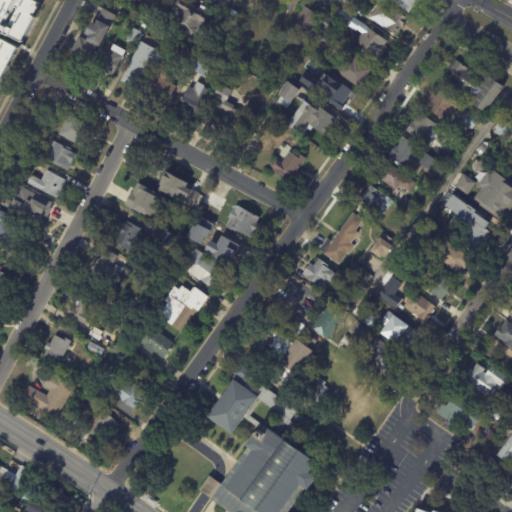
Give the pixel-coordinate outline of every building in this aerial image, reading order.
[(43,0),(0,0),(0,31),(21,41),(41,0),(43,1),(43,0)] [(180,0),(199,11),(208,15),(198,32),(195,30),(192,35),(169,22),(177,9),(176,8),(175,5),(177,1),(180,0)] [(354,0),(347,10),(335,1),(335,0),(354,0)] [(425,0),(417,11),(413,8),(409,14),(391,1),(391,0),(425,0)] [(404,25),(396,36),(386,29),(385,30),(369,18),(381,1),(396,12),(396,11),(408,19),(404,25)] [(310,10),(320,17),(309,33),(293,23),(295,22),(293,21),(296,16),(297,17),(304,6),(310,10)] [(99,48),(96,46),(87,63),(82,61),(80,64),(73,60),(75,57),(70,55),(79,37),(86,41),(89,36),(84,34),(91,23),(95,25),(103,9),(116,16),(99,48)] [(337,24),(329,34),(320,27),(328,17),(337,24)] [(128,26),(125,30),(119,25),(122,22),(128,26)] [(387,50),(381,58),(377,55),(375,57),(355,42),(361,34),(359,32),(364,25),(387,42),(384,45),(388,48),(387,50)] [(132,28),(141,33),(140,34),(142,35),(139,41),(137,40),(135,44),(129,41),(128,42),(126,41),(127,40),(126,39),(132,28)] [(329,37),(322,47),(312,39),(319,29),(330,36),(329,37)] [(0,79),(16,46),(0,38),(0,79)] [(141,43),(163,54),(143,93),(120,81),(140,42),(141,43)] [(112,77),(100,70),(101,67),(95,64),(103,50),(109,53),(113,45),(126,52),(112,77)] [(197,57),(210,63),(203,76),(190,70),(197,57)] [(348,58),(349,57),(353,60),(355,58),(371,70),(358,88),(333,71),(339,62),(341,63),(346,57),(348,58)] [(305,64),(307,65),(303,71),(295,65),(299,60),(305,64)] [(503,87),(485,113),(472,104),(482,91),(480,90),(478,92),(475,90),(470,96),(465,92),(462,96),(450,88),(453,84),(447,80),(451,73),(448,71),(455,60),(468,69),(467,71),(481,81),(477,86),(479,87),(487,76),(503,87)] [(174,71),(171,78),(168,77),(166,82),(175,86),(166,106),(156,102),(158,99),(148,94),(156,76),(158,77),(160,73),(159,72),(164,61),(173,65),(171,70),(174,71)] [(193,122),(174,111),(188,87),(193,89),(197,82),(210,90),(193,122)] [(298,90),(298,91),(289,102),(291,103),(285,110),(276,102),(280,97),(277,95),(287,82),(298,90)] [(230,90),(232,91),(226,102),(234,107),(233,109),(248,118),(238,136),(224,128),(221,134),(205,125),(217,103),(211,99),(219,84),(230,90)] [(353,94),(349,100),(350,101),(345,108),(344,107),(340,112),(322,100),(327,92),(331,95),(334,91),(333,91),(335,88),(336,88),(338,85),(353,94)] [(425,108),(423,106),(432,94),(435,96),(439,90),(471,114),(470,115),(478,121),(472,130),(453,116),(456,112),(453,109),(444,122),(425,108)] [(336,119),(323,136),(312,128),(310,131),(307,129),(302,137),(286,125),(303,102),(316,111),(319,107),(336,119)] [(90,127),(79,146),(58,135),(65,121),(62,119),(65,113),(90,127)] [(435,139),(430,146),(424,142),(424,143),(406,131),(412,123),(413,123),(415,120),(417,121),(421,115),(436,125),(435,127),(442,132),(439,136),(438,135),(435,139)] [(502,118),(511,125),(511,127),(511,131),(509,136),(505,133),(502,138),(493,132),(502,118)] [(424,168),(417,163),(418,160),(414,157),(407,167),(389,154),(401,137),(419,149),(417,152),(422,155),(423,152),(435,160),(429,171),(424,168)] [(76,155),(67,173),(46,163),(54,148),(50,146),(52,141),(64,147),(65,146),(71,149),(70,152),(76,155)] [(483,145),(488,148),(484,154),(482,152),(480,154),(476,152),(478,149),(479,149),(483,144),(483,145)] [(455,150),(450,158),(444,154),(449,146),(455,150)] [(298,154),(306,159),(297,172),(300,175),(296,181),(288,175),(285,180),(273,172),(274,170),(270,167),(275,159),(281,163),(289,152),(296,157),(298,154)] [(23,166),(17,180),(3,173),(10,159),(23,166)] [(437,160),(448,167),(444,173),(433,165),(437,160)] [(415,183),(408,192),(399,186),(396,191),(376,177),(378,174),(376,173),(384,161),(415,183)] [(163,170),(181,179),(177,187),(181,189),(175,201),(166,197),(167,195),(156,189),(156,190),(143,183),(152,165),(163,170)] [(66,181),(56,199),(27,183),(31,176),(40,181),(46,170),(66,181)] [(506,181),(504,183),(511,188),(511,207),(509,212),(506,209),(498,220),(472,201),(481,188),(478,186),(487,173),(491,175),(493,171),(506,181)] [(476,184),(467,197),(454,187),(463,175),(476,184)] [(169,199),(136,182),(125,205),(157,222),(169,199)] [(386,204),(385,205),(383,203),(378,210),(377,209),(372,215),(355,202),(362,192),(365,194),(371,186),(389,200),(386,204)] [(195,188),(204,192),(197,205),(187,200),(194,187),(195,188)] [(214,195),(226,201),(220,213),(202,204),(208,192),(214,195)] [(48,212),(46,214),(45,214),(40,223),(24,216),(33,195),(50,203),(46,211),(48,211),(48,212)] [(418,201),(412,212),(401,205),(405,198),(412,202),(415,199),(418,201)] [(237,207),(259,219),(256,223),(259,225),(255,234),(252,232),(248,238),(236,232),(235,233),(225,228),(230,220),(227,219),(232,209),(235,211),(237,206),(237,207)] [(19,239),(12,254),(2,249),(5,244),(0,241),(0,213),(13,220),(11,224),(24,230),(19,239)] [(493,222),(489,228),(492,230),(477,252),(462,241),(470,229),(462,223),(469,213),(477,219),(481,213),(493,222)] [(354,247),(348,255),(346,254),(338,265),(318,251),(327,239),(331,241),(338,232),(339,233),(353,214),(363,221),(355,231),(358,233),(351,244),(354,247)] [(141,231),(140,233),(142,234),(136,245),(134,244),(130,251),(114,241),(118,234),(115,233),(122,221),(126,223),(127,221),(142,230),(141,231)] [(232,257),(227,266),(209,253),(210,251),(207,250),(199,246),(211,223),(246,242),(237,259),(232,256),(232,257)] [(171,235),(166,246),(155,240),(160,229),(171,235)] [(421,231),(434,241),(419,261),(406,252),(421,231)] [(388,257),(387,255),(384,259),(381,257),(380,259),(369,252),(383,234),(395,242),(391,247),(394,249),(388,257)] [(182,240),(192,247),(188,252),(178,246),(182,240)] [(471,261),(463,271),(461,269),(457,274),(444,264),(442,267),(434,261),(449,243),(471,261)] [(117,257),(111,267),(113,268),(115,265),(123,269),(112,288),(88,274),(96,260),(98,261),(105,250),(117,257)] [(225,282),(219,290),(215,287),(212,291),(199,281),(199,282),(181,269),(185,264),(184,263),(193,250),(194,251),(195,250),(226,272),(223,276),(227,279),(225,282)] [(335,275),(330,283),(327,281),(324,285),(322,284),(319,288),(302,275),(310,264),(313,266),(318,259),(328,267),(327,269),(335,275)] [(354,271),(357,266),(373,278),(369,283),(366,281),(363,286),(350,277),(354,271)] [(451,292),(448,296),(446,294),(441,301),(425,289),(430,281),(424,277),(430,268),(453,285),(449,291),(451,292)] [(0,291),(0,271),(8,276),(0,291)] [(379,286),(389,293),(383,302),(373,296),(379,286)] [(207,300),(197,313),(196,312),(180,334),(169,325),(172,320),(158,310),(174,288),(178,291),(181,287),(191,293),(194,288),(208,299),(207,300)] [(90,317),(86,326),(66,316),(71,307),(75,309),(79,301),(75,299),(79,290),(99,301),(95,309),(89,306),(84,314),(91,317),(90,317)] [(431,316),(426,323),(403,307),(409,299),(408,298),(410,295),(411,296),(414,292),(437,308),(431,316)] [(324,336),(323,338),(311,329),(322,315),(321,314),(323,311),(324,312),(330,304),(345,315),(339,323),(335,321),(324,336)] [(359,322),(366,311),(377,318),(370,329),(359,322)] [(410,346),(406,353),(380,334),(385,328),(380,324),(388,312),(419,334),(410,346)] [(511,351),(502,345),(504,343),(494,336),(500,327),(501,328),(506,322),(511,326),(511,351)] [(367,332),(360,341),(350,334),(358,323),(368,330),(367,332)] [(174,345),(163,360),(162,359),(160,363),(155,360),(157,356),(139,344),(150,328),(174,345)] [(289,340),(294,344),(297,340),(314,351),(298,375),(280,364),(282,360),(269,351),(263,361),(251,353),(265,331),(270,335),(273,330),(289,340)] [(70,342),(68,347),(69,347),(67,351),(66,350),(58,367),(42,359),(46,351),(43,350),(46,343),(49,345),(54,336),(62,340),(63,339),(70,342)] [(106,337),(110,339),(106,346),(102,343),(106,336),(106,337)] [(347,346),(341,342),(346,337),(351,341),(347,346)] [(309,338),(317,342),(313,349),(305,345),(309,338)] [(399,362),(393,370),(389,368),(385,374),(360,356),(365,349),(370,353),(373,350),(371,348),(377,339),(402,357),(399,362)] [(90,343),(104,350),(100,358),(85,351),(89,343),(90,343)] [(317,345),(322,351),(318,355),(312,350),(317,345)] [(486,397),(463,382),(471,370),(473,371),(477,365),(485,370),(483,373),(496,382),(486,397)] [(51,375),(73,388),(55,419),(21,400),(29,387),(46,397),(49,391),(42,386),(49,374),(51,375)] [(130,387),(132,388),(133,385),(144,393),(132,410),(107,392),(117,378),(130,387)] [(233,378),(257,395),(230,431),(206,414),(233,378)] [(317,404),(305,397),(316,378),(325,384),(324,387),(329,390),(319,405),(317,404)] [(111,397),(106,403),(96,395),(100,389),(111,397)] [(436,410),(441,404),(446,407),(455,394),(483,415),(471,432),(458,422),(454,428),(434,413),(436,410)] [(488,413),(493,406),(503,413),(497,421),(487,414),(488,413)] [(113,434),(105,447),(79,430),(94,408),(119,425),(113,434)] [(263,428),(312,464),(306,471),(314,477),(286,511),(229,511),(210,498),(263,428)] [(511,458),(507,465),(496,457),(511,434),(511,458)] [(0,468),(6,471),(15,476),(20,467),(29,471),(15,496),(7,491),(11,484),(3,479),(0,484),(0,468)] [(511,503),(501,496),(511,481),(511,503)] [(67,497),(52,487),(43,500),(58,510),(67,497)] [(155,507),(145,500),(148,496),(157,503),(155,507)]
